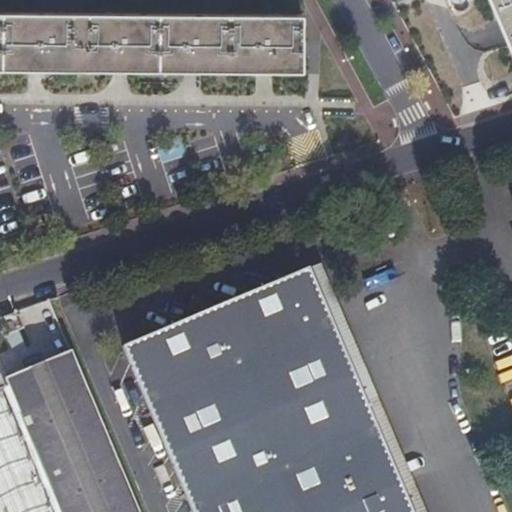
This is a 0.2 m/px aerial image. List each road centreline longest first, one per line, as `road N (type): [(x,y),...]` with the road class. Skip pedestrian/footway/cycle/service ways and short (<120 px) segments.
road 1 (residential): [(426,155),(0,289)]
road 2 (residential): [(341,0),(426,155)]
